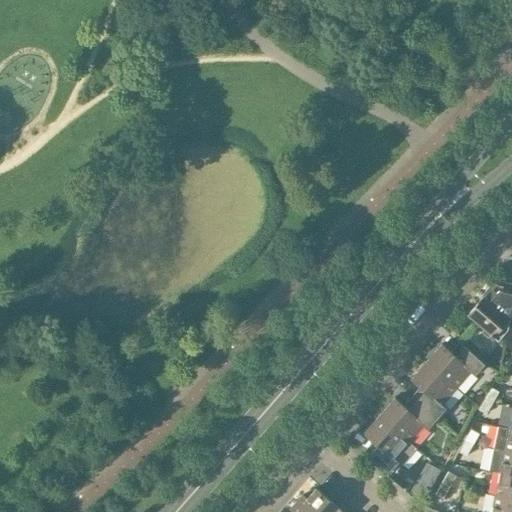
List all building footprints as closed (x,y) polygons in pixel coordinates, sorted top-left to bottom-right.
[(509,319),(511,303),(511,285),(496,282),(467,314),(497,340),(507,329),(509,319)] [(426,361),(456,387),(471,371),(475,374),(484,364),(464,346),(455,356),(442,344),(426,361)] [(416,400),(436,418),(445,408),(441,404),(456,387),(426,361),(411,379),(425,391),(416,400)] [(490,387),(484,398),(492,402),(498,391),(490,387)] [(379,415),(409,441),(423,425),(428,428),(436,418),(416,400),(408,409),(394,397),(379,415)] [(492,402),(484,398),(478,409),(486,413),(492,402)] [(416,448),(409,441),(379,415),(364,433),(377,445),(369,455),(389,472),(398,462),(402,465),(416,448)] [(497,425),(493,448),(511,452),(511,428),(508,428),(508,427),(497,425)] [(499,472),(511,475),(511,452),(493,448),(488,470),(499,472)] [(447,471),(441,482),(449,486),(455,475),(447,471)] [(511,475),(499,472),(494,495),(511,498),(511,475)] [(449,486),(441,482),(435,493),(443,498),(449,486)] [(343,511),(315,487),(306,498),(302,494),(296,501),(308,511),(343,511)] [(511,511),(511,498),(494,495),(490,511),(511,511)] [(293,511),(308,511),(296,501),(290,509),(293,511)]
